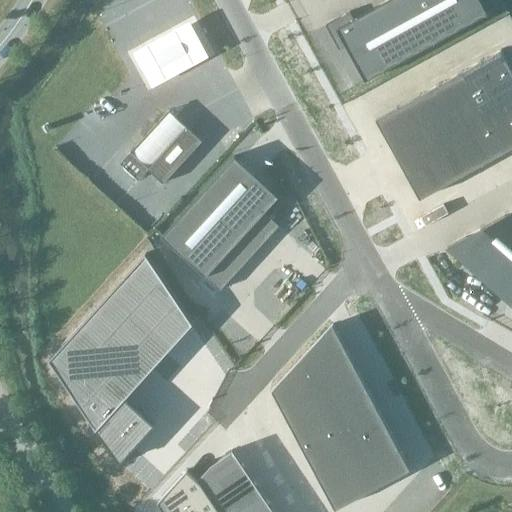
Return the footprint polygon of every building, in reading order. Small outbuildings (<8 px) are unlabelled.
[(350,12),(326,25),(339,50),(346,46),(364,82),(487,14),(479,0),(388,0),(354,19),(350,12)] [(193,18),(135,51),(156,88),(214,55),(193,18)] [(511,69),(501,49),(375,119),(420,200),(511,148),(511,69)] [(168,111),(131,151),(149,168),(186,127),(168,111)] [(149,168),(131,151),(120,163),(139,180),(145,173),(161,187),(202,141),(186,127),(149,168)] [(234,156),(161,236),(205,277),(276,199),(267,190),(262,184),(263,183),(234,156)] [(511,211),(446,248),(511,306),(511,211)] [(146,254),(46,363),(116,470),(147,436),(124,402),(193,326),(146,254)] [(333,324),(271,391),(335,510),(410,470),(333,324)] [(261,511),(209,453),(141,511),(261,511)]
